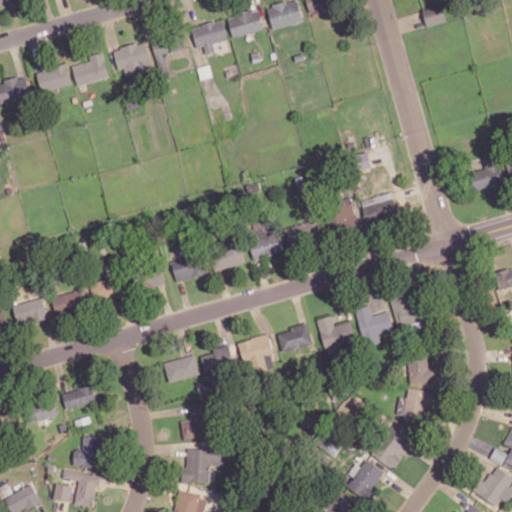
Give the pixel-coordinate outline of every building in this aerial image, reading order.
[(303,22),(298,0),(294,0),(268,5),(272,28),(303,22)] [(309,0),(313,13),(340,6),(338,0),(309,0)] [(423,8),(426,25),(446,22),(443,5),(423,8)] [(227,16),(233,36),(264,28),(259,8),(227,16)] [(205,53),(215,51),(213,42),(228,39),(224,20),(192,26),(196,47),(204,46),(205,53)] [(185,48),(182,35),(153,41),(160,74),(169,72),(164,53),(185,48)] [(113,49),(118,69),(124,68),(126,74),(152,68),(146,41),(113,49)] [(77,85),(109,77),(103,52),(89,55),(91,60),(72,65),(77,85)] [(42,91),(72,83),(66,63),(36,71),(42,91)] [(0,81),(0,103),(31,95),(26,75),(0,81)] [(483,157),(484,168),(470,171),(473,190),(503,185),(497,154),(483,157)] [(365,221),(396,216),(392,193),(362,198),(365,221)] [(353,225),(352,200),(330,201),(332,226),(353,225)] [(284,228),(290,247),(324,236),(318,217),(284,228)] [(284,251),(280,231),(267,234),(264,220),(247,224),(255,258),(284,251)] [(211,247),(213,268),(245,264),(242,243),(211,247)] [(175,279),(206,275),(204,255),(172,258),(175,279)] [(160,264),(132,269),(136,290),(164,285),(160,264)] [(511,267),(494,271),(499,288),(511,285),(511,267)] [(94,301),(120,296),(115,277),(90,282),(94,301)] [(85,309),(83,291),(52,294),(55,313),(85,309)] [(391,302),(398,327),(423,320),(415,294),(391,302)] [(48,316),(43,297),(12,305),(18,324),(48,316)] [(372,315),(370,304),(355,308),(365,346),(381,342),(379,334),(394,330),(389,311),(372,315)] [(0,331),(9,330),(5,310),(0,311),(0,331)] [(334,325),(332,315),(318,318),(325,352),(337,349),(336,344),(355,340),(351,321),(334,325)] [(312,344),(308,323),(289,326),(290,331),(279,333),(281,350),(312,344)] [(240,339),(245,372),(267,369),(265,355),(272,354),(269,335),(240,339)] [(234,369),(230,344),(213,347),(214,353),(202,355),(205,374),(234,369)] [(199,374),(194,354),(164,362),(169,382),(199,374)] [(408,358),(409,382),(436,381),(436,367),(428,368),(428,357),(408,358)] [(66,408),(96,401),(92,384),(62,391),(66,408)] [(400,396),(396,415),(417,420),(420,407),(431,409),(435,392),(409,387),(406,397),(400,396)] [(57,416),(54,397),(29,401),(33,420),(57,416)] [(189,404),(191,420),(181,421),(184,441),(213,437),(208,401),(189,404)] [(0,425),(13,423),(11,410),(0,411),(0,425)] [(401,455),(414,434),(393,422),(373,455),(395,468),(402,455),(401,455)] [(504,461),(511,465),(511,426),(503,443),(511,447),(504,461)] [(74,465),(101,466),(102,435),(83,435),(82,451),(74,450),(74,465)] [(490,458),(502,463),(507,452),(495,447),(490,458)] [(355,463),(348,473),(353,477),(347,485),(366,499),(386,473),(367,458),(360,467),(355,463)] [(507,502),(511,494),(511,487),(509,485),(511,481),(511,475),(496,465),(486,481),(480,477),(472,490),(495,505),(500,498),(507,502)] [(93,506),(96,483),(100,484),(101,473),(64,469),(63,478),(78,480),(75,503),(93,506)] [(12,493),(8,483),(0,486),(0,496),(1,498),(12,493)] [(11,511),(17,511),(40,501),(32,483),(4,497),(11,511)] [(70,501),(72,484),(56,483),(54,500),(70,501)] [(203,511),(207,495),(178,490),(174,511),(203,511)] [(484,511),(472,503),(465,511),(457,511),(455,511),(454,511),(484,511)]
